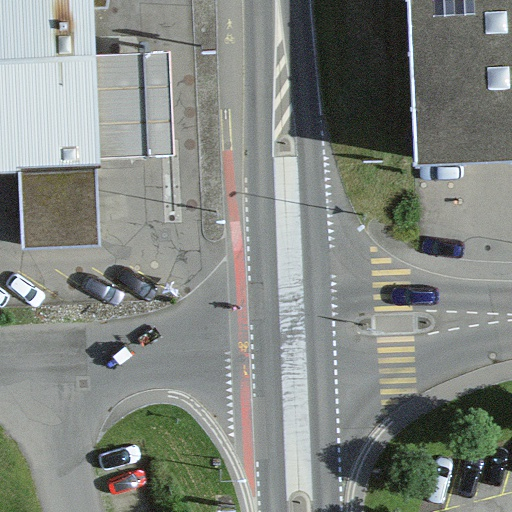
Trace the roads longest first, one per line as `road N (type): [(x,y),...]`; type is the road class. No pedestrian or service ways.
road 1 (primary): [(275,0),(291,337)]
road 2 (residential): [(291,337),(0,352)]
road 3 (residential): [(291,337),(511,328)]
road 4 (primary): [(291,337),(299,511)]
